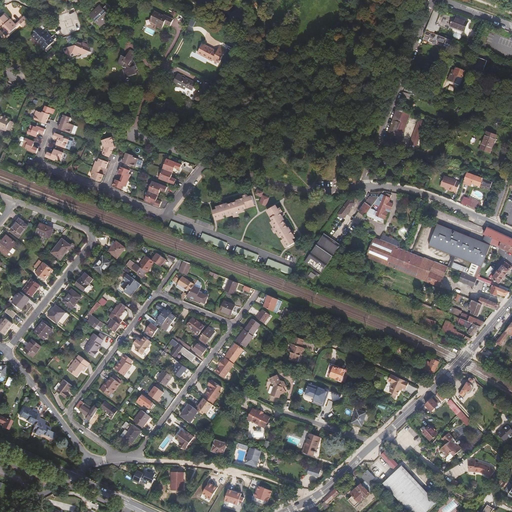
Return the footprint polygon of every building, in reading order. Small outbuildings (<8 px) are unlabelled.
[(88,21),(90,19),(91,18),(93,20),(92,21),(90,23),(96,28),(105,17),(102,13),(106,8),(101,4),(96,9),(92,6),(83,17),(88,21)] [(434,11),(427,32),(434,34),(436,27),(449,32),(450,29),(465,34),(469,24),(434,11)] [(171,28),(175,21),(165,16),(164,17),(156,12),(151,21),(159,26),(159,27),(163,30),(166,25),(171,28)] [(17,26),(20,30),(26,24),(20,19),(12,26),(6,22),(5,23),(0,18),(0,32),(1,33),(0,33),(0,36),(3,39),(17,26)] [(40,33),(42,31),(38,27),(31,33),(32,34),(28,38),(34,45),(35,44),(39,48),(38,49),(41,52),(50,44),(47,40),(51,37),(50,36),(48,39),(44,35),(43,36),(40,33)] [(426,33),(424,37),(430,40),(429,43),(433,45),(436,43),(437,42),(444,45),(446,42),(443,51),(448,53),(452,43),(426,33)] [(475,50),(475,49),(478,42),(470,39),(467,47),(475,50)] [(86,48),(81,45),(80,46),(77,47),(76,45),(73,46),(74,48),(71,49),(71,48),(64,50),(62,55),(66,63),(73,60),(75,55),(80,57),(88,54),(86,48)] [(204,47),(200,55),(203,57),(202,58),(213,65),(213,64),(220,67),(227,55),(221,51),(218,56),(212,53),(212,52),(204,47)] [(131,60),(136,53),(130,50),(126,56),(122,55),(117,62),(122,65),(122,66),(124,67),(124,69),(125,76),(136,74),(135,70),(136,70),(135,64),(132,64),(131,60)] [(484,74),(488,62),(476,58),(472,70),(484,74)] [(461,87),(466,73),(453,69),(451,75),(452,75),(450,82),(457,84),(456,85),(461,87)] [(195,87),(189,84),(188,85),(184,82),(180,80),(181,79),(177,77),(173,84),(176,86),(180,88),(179,90),(183,93),(185,91),(191,94),(192,93),(194,94),(193,97),(194,103),(198,105),(200,102),(202,100),(202,99),(203,99),(209,89),(203,85),(198,92),(194,89),(195,87)] [(402,114),(404,111),(398,109),(386,141),(394,143),(401,144),(408,127),(411,118),(402,114)] [(47,118),(49,114),(42,111),(41,112),(36,110),(32,119),(42,122),(45,117),(47,118)] [(2,116),(1,117),(1,118),(0,117),(0,129),(3,131),(4,129),(8,121),(8,118),(2,116)] [(69,122),(62,119),(60,123),(63,125),(61,130),(71,133),(74,125),(69,123),(69,122)] [(420,122),(418,127),(411,146),(417,149),(424,130),(426,124),(420,122)] [(43,134),(45,129),(36,125),(35,127),(30,125),(27,133),(35,136),(36,134),(37,134),(39,131),(40,131),(40,133),(43,134)] [(63,137),(64,136),(55,132),(53,138),(56,139),(56,138),(58,139),(57,142),(58,142),(57,145),(65,148),(68,139),(63,137)] [(491,154),(498,137),(488,133),(482,151),(491,154)] [(435,156),(444,160),(453,137),(443,134),(438,147),(437,151),(435,156)] [(113,141),(112,137),(102,141),(104,148),(102,154),(109,157),(113,146),(114,145),(112,141),(113,141)] [(32,144),(33,141),(25,138),(24,142),(22,147),(27,149),(27,150),(36,154),(38,148),(34,147),(34,148),(32,148),(33,145),(32,144)] [(60,161),(63,153),(55,150),(54,152),(53,152),(52,155),(50,155),(50,154),(47,152),(45,157),(54,161),(54,159),(60,161)] [(135,167),(138,159),(133,157),(134,155),(126,153),(125,157),(127,158),(125,164),(135,167)] [(106,168),(108,162),(99,158),(97,161),(96,161),(91,174),(93,175),(91,178),(101,181),(103,175),(100,174),(99,175),(102,166),(103,166),(103,167),(106,168)] [(179,170),(181,165),(166,159),(159,179),(174,185),(176,179),(172,177),(175,169),(179,170)] [(380,177),(387,161),(382,159),(376,175),(380,177)] [(129,174),(130,171),(121,167),(118,173),(121,174),(123,174),(120,183),(118,182),(118,181),(116,180),(113,187),(123,190),(124,187),(126,187),(131,175),(129,174)] [(493,184),(468,175),(465,183),(466,183),(473,186),(491,192),(493,184)] [(442,188),(447,190),(450,191),(450,193),(453,195),(453,194),(457,195),(461,185),(457,184),(457,183),(445,178),(442,188)] [(165,192),(167,186),(153,181),(145,201),(160,206),(162,201),(158,199),(161,190),(165,192)] [(385,196),(381,194),(380,196),(366,216),(381,222),(382,219),(385,220),(387,221),(390,213),(385,212),(387,208),(391,210),(394,204),(389,202),(392,195),(387,193),(385,196)] [(249,197),(248,194),(244,196),(241,197),(241,200),(237,201),(237,202),(229,204),(229,203),(225,204),(224,202),(220,203),(221,206),(216,207),(217,209),(213,210),(216,218),(220,216),(220,219),(225,218),(224,216),(228,215),(228,217),(235,215),(235,217),(240,216),(239,214),(246,212),(245,210),(252,208),(252,205),(256,204),(254,196),(249,197)] [(366,216),(380,196),(370,197),(341,238),(345,241),(343,243),(345,244),(356,229),(366,216)] [(461,206),(466,208),(467,207),(478,212),(481,204),(470,200),(469,201),(467,204),(463,203),(461,206)] [(344,221),(355,206),(350,202),(339,217),(344,221)] [(283,211),(281,207),(278,208),(276,204),(269,208),(271,212),(269,213),(272,220),(271,221),(274,227),(272,228),(274,232),(276,232),(279,237),(281,236),(283,239),(281,240),(283,244),(286,243),(288,247),(295,243),(293,240),(295,238),(293,234),(295,233),(293,230),(291,231),(289,227),(288,228),(284,220),(284,219),(282,215),(284,214),(282,211),(283,211)] [(13,229),(22,219),(20,218),(12,228),(13,229)] [(26,222),(22,219),(13,229),(11,232),(20,238),(29,227),(25,224),(26,222)] [(490,245),(491,242),(493,237),(488,235),(485,243),(483,242),(439,223),(430,245),(454,255),(458,256),(479,266),(475,278),(477,278),(477,276),(481,266),(482,267),(491,246),(490,245)] [(56,229),(42,224),(38,234),(52,239),(56,229)] [(511,237),(488,228),(488,229),(511,239),(511,237)] [(511,239),(488,229),(485,234),(486,234),(488,235),(493,237),(503,242),(511,245),(511,239)] [(315,282),(341,245),(325,234),(304,264),(309,268),(311,265),(312,266),(306,275),(315,282)] [(383,235),(381,239),(400,247),(402,242),(383,235)] [(0,249),(8,256),(17,245),(7,237),(0,246),(0,249)] [(491,242),(501,247),(503,242),(493,237),(491,242)] [(448,266),(428,258),(428,259),(375,238),(367,257),(418,277),(418,278),(440,287),(448,266)] [(63,260),(74,247),(65,240),(54,253),(63,260)] [(511,245),(503,242),(501,247),(511,250),(511,245)] [(118,260),(127,250),(118,243),(117,244),(113,249),(110,253),(118,260)] [(458,256),(454,255),(449,267),(452,268),(458,256)] [(155,264),(161,268),(163,266),(164,264),(166,265),(168,262),(158,256),(153,262),(155,264)] [(147,258),(140,267),(148,274),(155,264),(153,262),(152,261),(147,258)] [(103,276),(112,266),(104,260),(96,269),(103,276)] [(140,267),(132,262),(128,266),(137,273),(136,274),(144,280),(148,274),(140,267)] [(41,272),(46,266),(42,263),(36,269),(41,272)] [(500,285),(511,270),(511,267),(507,264),(502,270),(501,271),(500,273),(499,272),(498,274),(498,275),(494,280),(500,285)] [(47,265),(46,266),(41,272),(39,274),(47,281),(55,272),(47,265)] [(183,267),(181,274),(187,277),(190,270),(183,267)] [(127,268),(125,271),(124,272),(128,276),(132,271),(127,268)] [(473,288),(477,278),(475,278),(463,273),(460,282),(473,288)] [(90,284),(93,280),(85,274),(80,280),(79,279),(75,285),(84,291),(90,284)] [(143,286),(128,276),(124,282),(126,284),(123,289),(126,292),(125,293),(131,298),(138,289),(140,290),(143,286)] [(494,283),(477,276),(477,278),(493,285),(494,283)] [(195,289),(196,287),(189,282),(190,281),(188,280),(187,281),(184,279),(180,286),(192,293),(195,289)] [(35,299),(44,288),(36,282),(27,292),(35,299)] [(227,293),(236,297),(241,286),(232,282),(227,293)] [(90,284),(84,291),(87,294),(93,287),(90,284)] [(506,296),(510,291),(496,286),(493,285),(491,288),(493,289),(491,292),(496,295),(497,293),(506,296)] [(190,295),(187,300),(196,304),(197,302),(206,305),(209,298),(200,294),(201,291),(195,289),(192,293),(190,295)] [(73,310),(82,299),(73,292),(64,303),(73,310)] [(23,310),(31,300),(22,293),(17,299),(14,303),(21,309),(23,310)] [(181,299),(186,301),(187,300),(190,295),(185,293),(181,299)] [(19,310),(21,309),(14,303),(17,299),(15,296),(10,302),(19,310)] [(278,306),(280,302),(271,298),(266,309),(272,313),(274,311),(277,305),(278,306)] [(484,305),(496,310),(497,309),(500,306),(500,305),(482,298),(481,301),(477,300),(475,302),(484,305)] [(102,299),(98,304),(102,307),(104,309),(108,303),(102,299)] [(480,317),(484,305),(475,302),(473,301),(471,305),(470,305),(469,307),(471,308),(470,310),(473,311),(472,314),(480,317)] [(232,317),(236,308),(226,303),(222,313),(232,317)] [(446,312),(423,303),(422,306),(445,314),(446,312)] [(98,304),(96,306),(90,315),(92,317),(96,312),(97,313),(102,307),(98,304)] [(124,312),(124,311),(122,310),(125,307),(121,304),(118,307),(117,306),(111,314),(113,315),(115,317),(118,319),(124,312)] [(162,327),(172,314),(169,312),(170,311),(166,309),(167,307),(163,306),(163,307),(159,304),(156,308),(163,313),(156,322),(157,323),(157,324),(162,327)] [(63,326),(70,317),(58,307),(49,318),(58,325),(59,323),(63,326)] [(14,319),(18,315),(15,313),(10,308),(6,312),(6,313),(14,319)] [(454,315),(456,316),(460,318),(463,312),(456,309),(454,315)] [(264,312),(258,320),(265,325),(271,317),(264,312)] [(173,314),(172,314),(162,327),(162,328),(163,328),(172,316),(173,314)] [(99,326),(101,323),(95,318),(92,317),(90,315),(88,319),(90,320),(88,323),(95,328),(97,325),(99,326)] [(115,317),(113,315),(110,319),(114,322),(109,328),(116,333),(121,327),(120,326),(123,322),(121,321),(118,319),(115,317)] [(146,315),(144,318),(154,325),(160,330),(162,327),(157,324),(157,323),(156,322),(146,315)] [(163,328),(162,329),(170,335),(174,329),(171,327),(177,320),(172,316),(163,328)] [(468,333),(474,336),(482,327),(469,321),(466,320),(462,318),(460,318),(456,316),(454,322),(457,324),(469,329),(468,333)] [(469,321),(482,327),(486,322),(471,316),(469,321)] [(425,327),(432,330),(436,321),(428,318),(425,327)] [(10,334),(15,327),(6,320),(5,321),(3,319),(0,322),(0,325),(1,326),(0,327),(10,334)] [(200,337),(206,329),(194,320),(188,328),(200,337)] [(255,339),(263,328),(254,321),(246,332),(255,339)] [(438,333),(467,343),(472,338),(464,335),(463,337),(456,335),(457,331),(453,330),(454,327),(451,323),(446,321),(444,326),(443,326),(442,327),(443,328),(443,329),(441,328),(438,333)] [(45,342),(53,332),(44,325),(36,335),(45,342)] [(160,330),(154,325),(148,333),(155,337),(157,335),(160,331),(160,330)] [(511,325),(497,344),(499,346),(498,347),(500,349),(509,335),(511,336),(511,325)] [(213,332),(209,329),(201,341),(206,344),(214,334),(213,333),(213,332)] [(216,334),(213,332),(213,333),(214,334),(206,344),(208,345),(216,334)] [(246,350),(255,339),(246,332),(238,343),(246,350)] [(104,343),(103,342),(97,338),(95,336),(92,341),(93,342),(85,352),(95,360),(98,355),(97,354),(98,352),(99,353),(102,348),(101,348),(104,343)] [(151,342),(146,338),(143,341),(142,340),(140,342),(138,340),(134,345),(139,348),(136,351),(143,356),(146,353),(149,354),(150,351),(149,349),(153,344),(151,342)] [(297,364),(299,360),(299,359),(298,358),(299,357),(301,358),(303,350),(301,349),(304,342),(295,339),(289,353),(291,354),(288,361),(297,364)] [(180,344),(174,340),(171,344),(177,348),(180,344)] [(33,359),(42,349),(33,342),(25,352),(33,359)] [(208,350),(200,344),(195,351),(203,357),(208,350)] [(185,348),(181,345),(173,355),(177,358),(183,351),(187,353),(189,351),(185,348)] [(226,360),(226,361),(234,366),(244,353),(236,347),(232,351),(227,357),(228,358),(226,360)] [(198,363),(200,360),(190,352),(189,351),(187,353),(186,354),(198,363)] [(134,362),(126,356),(123,360),(124,360),(120,365),(119,365),(115,370),(125,377),(132,367),(131,366),(134,362)] [(90,365),(80,358),(69,373),(77,379),(82,372),(84,374),(90,365)] [(429,363),(427,368),(430,369),(429,372),(433,374),(435,372),(436,372),(441,361),(435,358),(432,364),(429,363)] [(224,381),(235,367),(234,366),(226,361),(224,364),(223,363),(219,367),(221,368),(216,375),(224,381)] [(188,376),(191,372),(180,363),(179,366),(177,367),(175,369),(176,371),(175,374),(181,379),(183,376),(184,377),(187,375),(188,376)] [(326,377),(329,378),(332,369),(332,368),(340,371),(339,372),(334,370),(331,379),(337,381),(336,382),(342,384),(342,383),(345,384),(348,378),(345,377),(346,373),(340,370),(340,369),(331,365),(326,377)] [(167,388),(175,378),(166,372),(159,381),(167,388)] [(398,398),(401,392),(402,389),(403,390),(406,391),(409,384),(391,376),(388,383),(394,386),(390,394),(393,395),(392,400),(396,401),(397,397),(398,398)] [(281,382),(280,378),(271,381),(274,390),(271,397),(278,399),(279,398),(285,395),(284,390),(286,389),(285,385),(283,384),(281,382)] [(472,386),(475,382),(471,379),(471,380),(469,379),(465,386),(466,387),(459,396),(463,399),(466,395),(468,396),(473,389),(473,388),(472,386)] [(113,395),(120,385),(112,380),(111,380),(107,386),(106,385),(100,392),(107,397),(110,393),(111,394),(113,395)] [(73,388),(65,382),(62,385),(63,386),(58,393),(66,399),(70,394),(68,394),(71,391),(73,388)] [(207,396),(204,400),(205,401),(213,407),(216,402),(216,403),(221,396),(219,394),(222,390),(215,385),(212,383),(211,383),(209,387),(208,387),(211,389),(209,392),(207,396)] [(328,390),(309,383),(305,394),(314,398),(313,401),(323,404),(328,390)] [(151,395),(149,398),(152,400),(156,394),(149,388),(147,392),(151,395)] [(448,395),(443,390),(438,395),(443,400),(448,395)] [(435,398),(435,397),(426,405),(431,411),(440,403),(441,401),(437,396),(435,398)] [(150,411),(154,406),(143,398),(139,404),(143,407),(144,405),(148,407),(147,409),(150,411)] [(208,414),(213,407),(205,401),(200,409),(208,414)] [(458,415),(461,412),(451,401),(449,403),(452,406),(451,407),(458,415)] [(494,408),(499,412),(503,406),(499,402),(494,408)] [(85,421),(89,424),(91,421),(93,418),(95,416),(95,415),(98,411),(94,409),(92,412),(80,403),(75,410),(81,414),(87,418),(85,421)] [(109,419),(112,421),(115,417),(118,413),(106,403),(102,409),(111,416),(109,419)] [(191,423),(199,413),(197,411),(190,406),(184,413),(182,416),(191,423)] [(40,420),(41,417),(38,415),(39,413),(33,410),(32,412),(25,409),(20,418),(28,422),(28,423),(33,426),(34,425),(37,426),(40,420)] [(200,409),(197,411),(199,413),(205,417),(208,414),(200,409)] [(362,426),(366,414),(357,410),(353,423),(362,426)] [(270,420),(263,416),(262,417),(258,415),(259,414),(252,411),(249,417),(248,418),(249,424),(252,424),(259,428),(259,430),(261,429),(266,428),(268,427),(267,426),(266,423),(269,422),(270,420)] [(135,423),(143,430),(149,423),(151,425),(154,422),(151,419),(152,419),(143,412),(135,423)] [(471,422),(461,412),(458,415),(459,416),(468,425),(471,422)] [(0,423),(1,424),(3,425),(2,428),(8,430),(12,422),(4,418),(3,419),(0,417),(0,423)] [(88,425),(91,428),(97,421),(93,418),(91,421),(89,424),(88,425)] [(37,426),(34,432),(37,433),(36,436),(40,438),(42,436),(54,441),(57,436),(51,433),(52,430),(45,427),(47,424),(40,420),(37,426)] [(122,442),(134,426),(131,424),(130,426),(127,424),(123,429),(126,431),(119,440),(122,442)] [(470,426),(476,433),(479,431),(472,424),(470,426)] [(142,432),(134,426),(122,442),(130,448),(142,432)] [(427,437),(431,441),(434,438),(435,439),(437,438),(436,436),(438,434),(436,432),(433,429),(431,427),(430,426),(427,428),(426,427),(425,427),(422,429),(422,430),(424,433),(427,437)] [(501,437),(505,442),(507,442),(509,440),(511,440),(511,438),(511,427),(511,428),(508,426),(504,430),(501,432),(500,431),(497,434),(500,438),(501,437)] [(195,438),(188,433),(187,435),(183,432),(180,436),(177,440),(182,445),(180,448),(185,452),(195,438)] [(454,438),(452,435),(451,438),(450,438),(450,434),(449,434),(444,439),(448,444),(442,449),(446,453),(445,454),(448,458),(452,454),(455,457),(463,449),(459,445),(458,446),(453,440),(454,438)] [(312,437),(307,452),(310,453),(309,457),(315,459),(322,440),(312,437)] [(223,457),(226,446),(214,443),(211,453),(223,457)] [(252,469),(257,471),(258,468),(260,462),(258,461),(261,452),(250,449),(245,465),(252,467),(252,469)] [(383,456),(395,469),(400,465),(396,459),(394,461),(386,452),(383,456)] [(476,462),(470,462),(469,469),(476,470),(475,473),(481,473),(485,475),(491,479),(496,472),(488,467),(481,464),(476,464),(476,462)] [(321,472),(309,468),(307,475),(318,479),(321,472)] [(372,489),(376,485),(374,482),(377,479),(376,478),(379,475),(373,468),(365,474),(369,478),(363,484),(371,493),(374,490),(372,489)] [(409,511),(428,511),(437,504),(403,468),(385,485),(409,511)] [(155,480),(156,476),(152,473),(151,474),(148,473),(146,477),(144,476),(145,474),(138,471),(133,481),(140,484),(142,481),(144,482),(143,483),(148,485),(148,486),(152,489),(156,480),(155,480)] [(183,484),(183,475),(172,474),(170,492),(180,493),(182,483),(183,484)] [(371,493),(363,484),(358,489),(359,491),(353,496),(360,503),(371,493)] [(340,493),(336,489),(324,501),(328,504),(340,493)]
